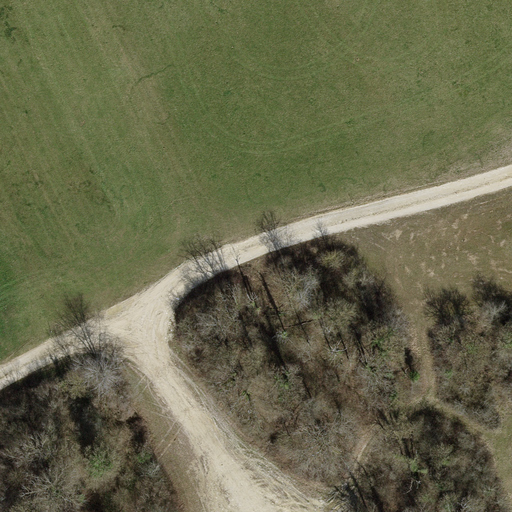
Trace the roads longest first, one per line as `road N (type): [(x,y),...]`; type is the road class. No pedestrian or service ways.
road 1 (track): [(0,376),(127,314),(187,274),(283,235),(511,173)]
road 2 (track): [(127,314),(242,511)]
